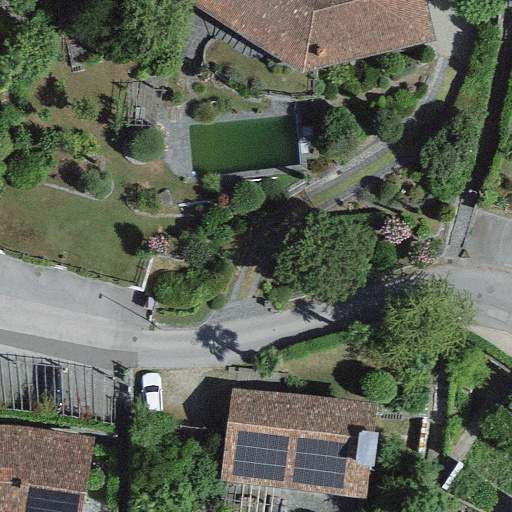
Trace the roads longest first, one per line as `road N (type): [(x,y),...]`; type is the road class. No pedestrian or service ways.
road 1 (residential): [(0,321),(118,342),(229,342),(438,287),(511,307)]
road 2 (trunk): [(511,508),(0,424)]
